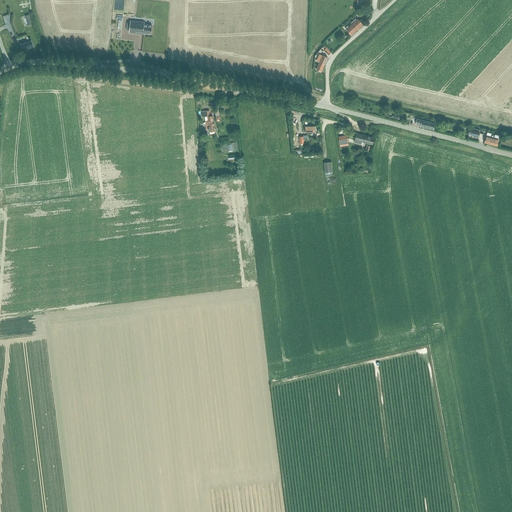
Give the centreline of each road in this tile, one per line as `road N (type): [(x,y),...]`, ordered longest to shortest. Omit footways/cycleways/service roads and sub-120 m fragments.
road 1 (tertiary): [(327,107),(107,66),(8,66)]
road 2 (tertiary): [(511,154),(327,107)]
road 3 (unclassified): [(327,107),(327,63),(394,0)]
